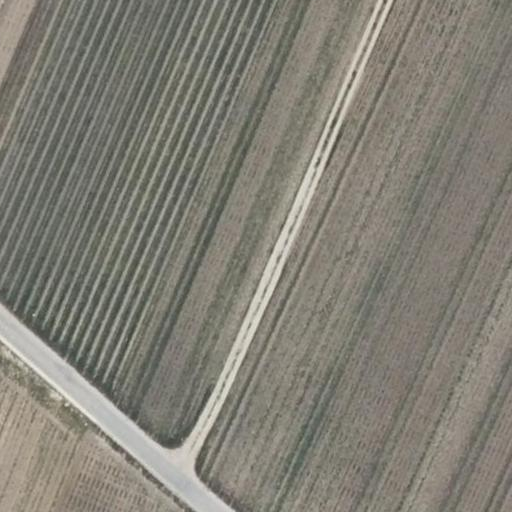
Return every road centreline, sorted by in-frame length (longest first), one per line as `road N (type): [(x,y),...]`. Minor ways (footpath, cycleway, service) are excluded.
road 1 (track): [(378,0),(172,477)]
road 2 (unclassified): [(211,511),(0,327)]
